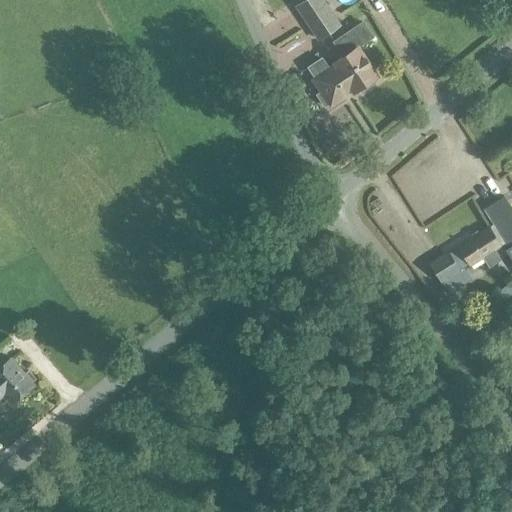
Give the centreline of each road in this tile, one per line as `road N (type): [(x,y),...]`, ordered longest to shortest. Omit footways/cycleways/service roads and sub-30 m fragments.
road 1 (unclassified): [(0,474),(334,192)]
road 2 (unclassified): [(511,415),(334,192)]
road 3 (unclassified): [(334,192),(511,47)]
road 4 (unclassified): [(334,192),(319,177),(239,0)]
